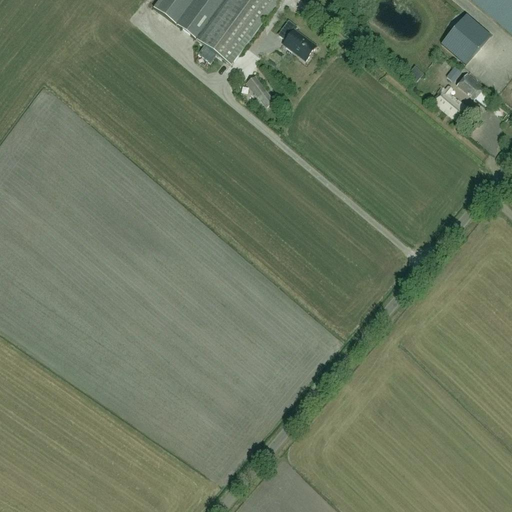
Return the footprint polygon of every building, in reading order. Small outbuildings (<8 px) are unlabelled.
[(161,0),(154,10),(231,67),(279,2),(275,0),(161,0)] [(511,0),(470,0),(511,35),(511,0)] [(441,46),(466,67),(490,38),(466,17),(441,46)] [(287,41),(283,46),(306,63),(316,49),(294,32),(297,29),(289,23),(279,35),(287,41)] [(460,73),(455,69),(447,78),(452,82),(460,73)] [(247,85),(254,94),(254,93),(258,98),(267,109),(274,104),(255,78),(247,85)] [(458,87),(474,101),(475,101),(485,110),(493,101),(482,92),(466,78),(458,87)] [(431,103),(448,118),(456,124),(467,111),(449,95),(452,91),(448,88),(445,92),(443,90),(431,103)]
